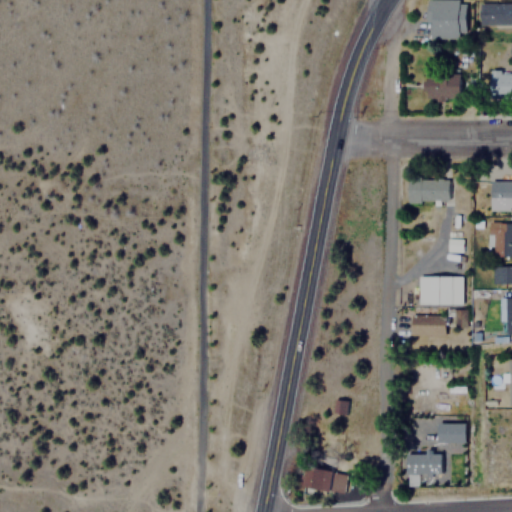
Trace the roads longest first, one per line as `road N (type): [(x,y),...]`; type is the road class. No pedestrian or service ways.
road 1 (secondary): [(259,511),(333,139),(350,71),(385,0)]
road 2 (residential): [(383,511),(387,0)]
road 3 (residential): [(511,139),(333,139)]
